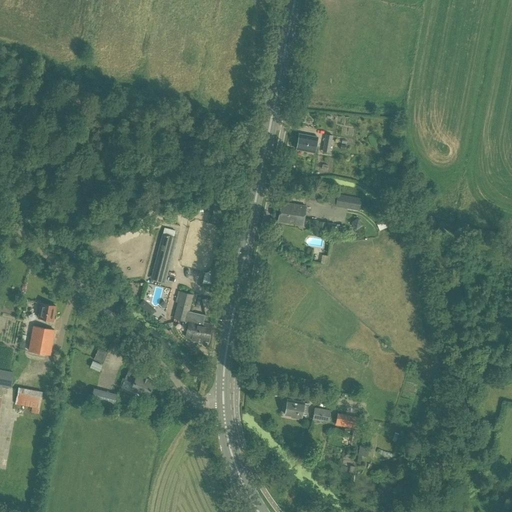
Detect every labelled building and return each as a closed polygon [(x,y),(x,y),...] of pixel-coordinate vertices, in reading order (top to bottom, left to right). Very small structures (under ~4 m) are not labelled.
[(314,153),(317,137),(299,134),(296,149),(314,153)] [(330,151),(332,135),(325,135),(322,150),(330,151)] [(359,209),(361,198),(338,194),(336,205),(359,209)] [(175,213),(203,210),(202,198),(174,202),(175,213)] [(302,225),(305,206),(281,202),(278,221),(302,225)] [(357,218),(350,223),(356,230),(362,224),(357,218)] [(386,220),(377,224),(379,230),(389,226),(386,220)] [(319,221),(316,234),(323,235),(325,222),(319,221)] [(162,282),(175,230),(165,228),(151,279),(162,282)] [(193,295),(180,292),(174,318),(185,321),(185,323),(188,324),(185,336),(208,342),(212,325),(189,320),(189,318),(187,317),(193,295)] [(143,299),(139,304),(151,315),(155,310),(143,299)] [(55,306),(41,303),(38,319),(52,321),(55,306)] [(28,351),(50,356),(55,330),(33,325),(28,351)] [(89,367),(100,372),(102,365),(92,360),(89,367)] [(133,383),(131,388),(148,396),(154,382),(148,380),(148,379),(143,377),(136,374),(136,375),(128,371),(124,379),(133,383)] [(94,389),(90,403),(113,409),(116,395),(94,389)] [(287,399),(285,415),(301,418),(301,414),(306,415),(308,402),(287,399)] [(330,410),(314,407),(312,422),(316,423),(317,420),(328,422),(330,410)] [(356,428),(358,417),(336,414),(335,424),(356,428)]
